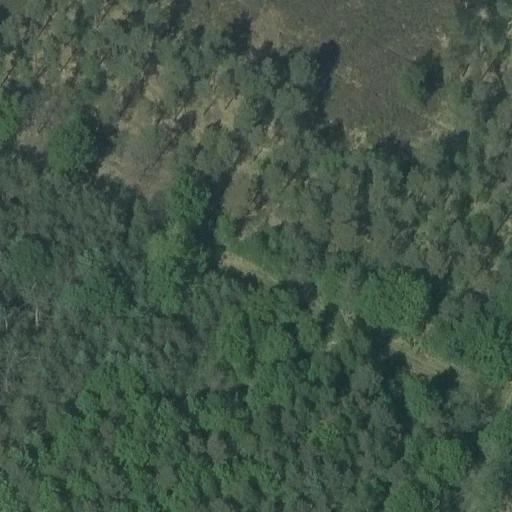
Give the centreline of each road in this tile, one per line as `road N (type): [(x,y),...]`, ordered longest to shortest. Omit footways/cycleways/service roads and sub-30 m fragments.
road 1 (track): [(511,413),(0,171)]
road 2 (track): [(511,398),(456,511)]
